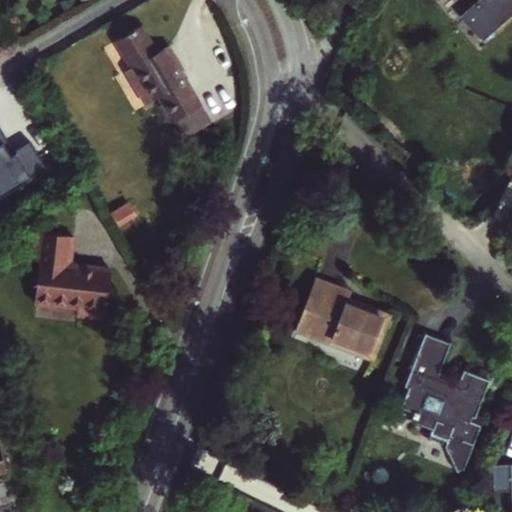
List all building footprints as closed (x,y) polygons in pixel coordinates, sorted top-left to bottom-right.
[(486,44),(511,19),(511,0),(478,0),(461,16),(486,44)] [(173,117),(175,120),(201,105),(181,70),(178,72),(163,46),(156,51),(140,25),(132,29),(120,47),(132,68),(127,70),(147,104),(160,96),(163,101),(157,105),(166,121),(173,117)] [(168,44),(163,46),(178,72),(181,70),(183,69),(168,44)] [(0,94),(0,175),(8,171),(5,165),(49,140),(34,114),(13,126),(6,114),(10,111),(0,94)] [(211,123),(201,105),(175,120),(186,139),(211,123)] [(38,232),(35,261),(38,262),(34,303),(77,308),(76,316),(105,319),(110,271),(69,265),(72,236),(38,232)] [(350,293),(315,279),(314,278),(295,328),(374,358),(391,315),(348,299),(350,293)] [(447,444),(452,463),(455,471),(464,467),(481,425),(470,421),(471,416),(476,418),(490,380),(464,370),(460,379),(451,376),(449,383),(436,378),(439,371),(449,343),(425,333),(405,385),(409,386),(401,407),(414,412),(411,418),(413,419),(412,421),(433,429),(430,438),(447,444)] [(449,383),(451,376),(439,371),(436,378),(449,383)]
